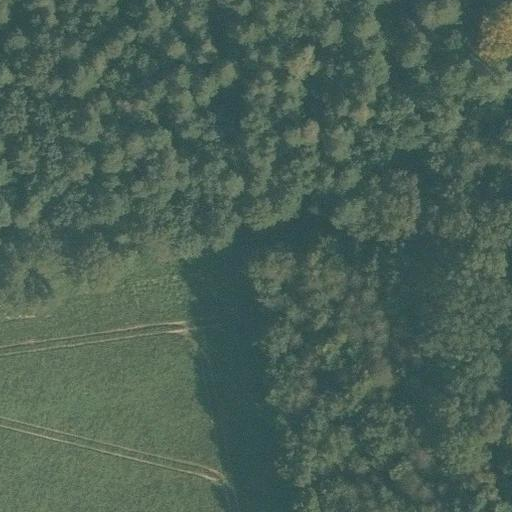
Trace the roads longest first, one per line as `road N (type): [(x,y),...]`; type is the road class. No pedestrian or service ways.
road 1 (track): [(0,269),(388,210),(414,220)]
road 2 (track): [(511,237),(435,235),(414,220),(377,0)]
